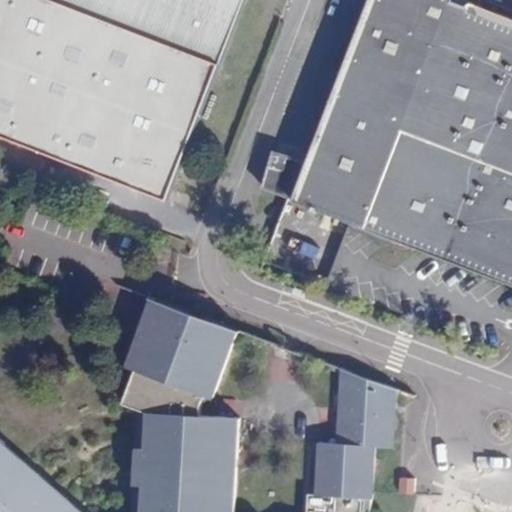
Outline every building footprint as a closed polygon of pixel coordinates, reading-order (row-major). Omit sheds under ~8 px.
[(245,0),(0,0),(0,139),(165,207),(245,0)] [(370,0),(306,169),(288,162),(276,193),(511,283),(511,22),(485,12),(481,5),(480,4),(474,2),(470,3),(462,0),(370,0)] [(511,8),(490,0),(481,0),(480,4),(481,5),(485,12),(511,22),(511,8)] [(0,511),(371,511),(376,447),(393,448),(397,390),(344,370),(338,444),(322,443),(318,495),(310,495),(308,511),(235,511),(240,418),(202,415),(202,405),(205,396),(213,399),(239,330),(153,299),(128,367),(136,370),(124,403),(140,410),(135,511),(80,511),(9,452),(0,462),(0,511)] [(0,462),(9,452),(1,446),(0,447),(0,462)] [(415,492),(416,477),(399,475),(398,491),(415,492)]
